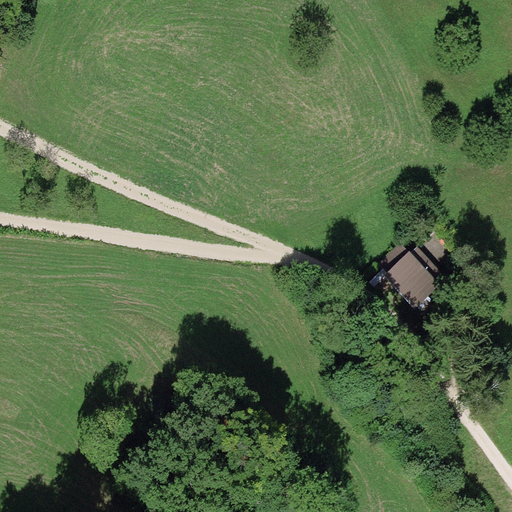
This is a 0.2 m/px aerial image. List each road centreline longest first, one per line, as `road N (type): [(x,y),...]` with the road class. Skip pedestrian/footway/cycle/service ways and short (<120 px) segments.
road 1 (track): [(0,218),(287,260),(322,273),(395,331),(511,488)]
road 2 (track): [(287,260),(0,129)]
